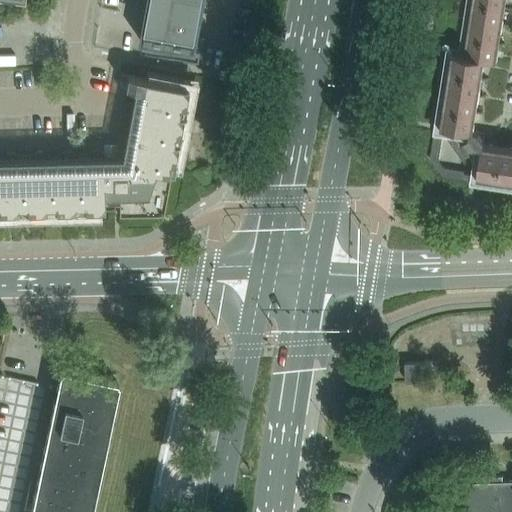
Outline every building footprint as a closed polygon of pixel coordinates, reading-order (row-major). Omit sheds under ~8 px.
[(143,44),(146,45),(195,54),(198,35),(204,0),(150,0),(146,26),(143,44)] [(448,76),(444,102),(438,102),(437,110),(443,111),(441,124),(435,123),(430,159),(442,176),(478,181),(479,176),(491,178),(491,184),(499,185),(500,179),(511,181),(511,148),(483,143),(484,139),(480,134),(478,130),(473,130),(484,60),(496,62),(505,0),(466,0),(466,5),(472,6),(467,33),(461,32),(460,41),(466,42),(464,54),(452,52),(450,67),(444,66),(442,75),(448,76)] [(0,210),(17,210),(17,205),(26,205),(26,212),(27,212),(27,210),(45,209),(45,204),(55,204),(55,211),(56,211),(56,209),(74,208),(74,203),(83,203),(84,211),(85,210),(85,208),(102,208),(102,210),(115,210),(114,204),(119,204),(119,216),(163,215),(171,171),(166,170),(168,160),(175,162),(176,161),(173,160),(176,142),(172,141),(173,132),(181,133),(181,132),(178,132),(182,114),(177,113),(179,104),(186,105),(186,104),(184,103),(187,86),(120,73),(117,85),(141,89),(138,107),(125,104),(124,112),(136,114),(130,151),(125,150),(107,151),(101,151),(101,150),(93,150),(93,163),(72,164),(72,151),(64,151),(64,164),(44,165),(43,151),(35,152),(35,165),(15,165),(14,152),(6,152),(7,166),(0,165),(0,210)] [(405,362),(405,381),(422,380),(422,379),(421,361),(405,362)] [(427,361),(427,362),(428,378),(438,377),(437,361),(427,361)] [(89,511),(90,510),(91,510),(91,509),(90,509),(94,494),(94,493),(97,478),(98,477),(97,477),(100,463),(101,463),(101,462),(100,462),(103,447),(104,447),(104,446),(107,431),(108,431),(107,430),(110,416),(111,416),(111,415),(110,415),(113,400),(114,400),(114,399),(113,399),(117,384),(118,385),(118,383),(116,383),(117,381),(114,380),(114,381),(94,377),(94,376),(59,369),(58,371),(61,371),(60,372),(60,371),(60,372),(60,373),(57,387),(56,387),(56,388),(57,388),(54,403),(53,403),(53,404),(54,404),(50,419),(50,418),(50,419),(50,420),(47,434),(46,435),(47,435),(44,450),(43,450),(43,451),(44,451),(41,466),(40,465),(40,466),(40,467),(37,481),(36,482),(37,482),(34,497),(33,497),(33,498),(34,498),(30,511),(89,511)] [(511,511),(511,480),(502,480),(502,475),(489,476),(489,481),(462,482),(462,511),(511,511)]
